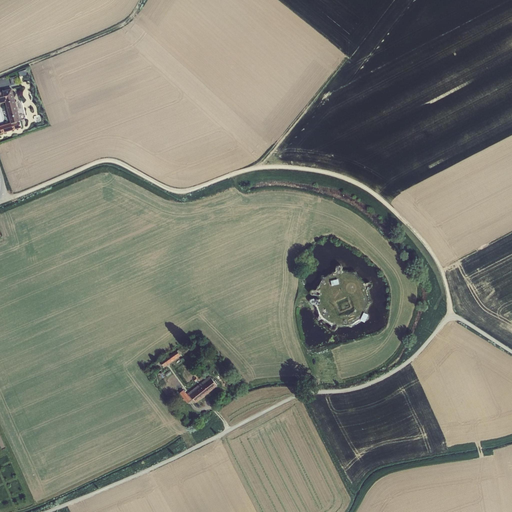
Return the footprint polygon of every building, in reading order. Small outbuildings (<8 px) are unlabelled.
[(13,84),(19,83),(17,75),(11,77),(13,84)] [(14,88),(0,90),(0,133),(22,128),(14,88)] [(323,280),(317,290),(311,290),(311,292),(311,294),(319,295),(318,300),(310,299),(310,302),(312,304),(314,305),(320,315),(319,317),(319,319),(322,319),(330,325),(330,327),(331,331),(335,331),(338,329),(338,327),(349,326),(349,327),(353,327),(353,324),(361,319),(365,322),(367,320),(367,316),(365,313),(368,306),(368,305),(371,303),(369,300),(367,290),(371,288),(369,283),(365,285),(356,275),(355,272),(352,273),(343,271),(342,266),(340,265),(338,265),(336,267),(337,272),(332,273),(326,278),(324,276),(323,276),(321,277),(323,280)] [(164,368),(181,357),(177,351),(170,355),(164,359),(163,358),(158,361),(164,368)] [(210,376),(191,391),(193,393),(211,378),(210,376)] [(190,395),(196,403),(218,387),(211,378),(193,393),(190,395)] [(188,404),(192,400),(184,390),(179,393),(188,404)]
